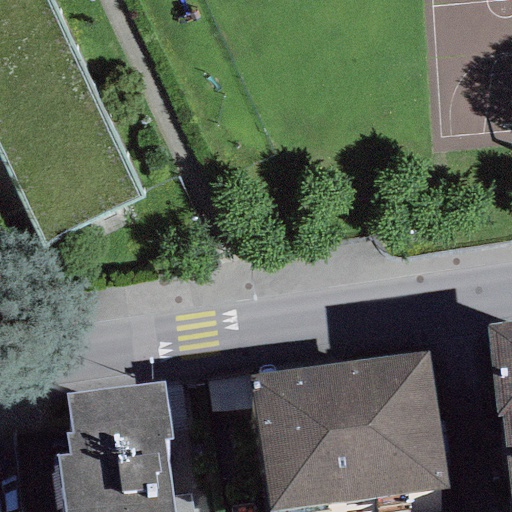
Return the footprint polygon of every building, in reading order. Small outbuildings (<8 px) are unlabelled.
[(0,0),(0,135),(45,231),(134,190),(45,0),(0,0)] [(255,371),(214,375),(216,406),(257,402),(255,371)] [(511,511),(511,401),(483,405),(497,511),(511,511)] [(440,511),(425,408),(248,435),(258,511),(440,511)] [(171,511),(164,460),(66,473),(70,511),(171,511)]
